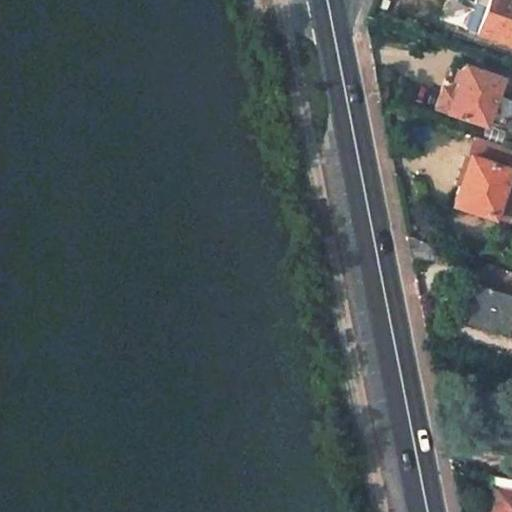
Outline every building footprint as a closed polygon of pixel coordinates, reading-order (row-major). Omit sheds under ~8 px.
[(508,42),(511,29),(511,0),(472,0),(463,27),(475,32),(508,42)] [(439,83),(431,107),(505,133),(511,110),(511,102),(498,97),(492,95),(498,78),(461,65),(453,88),(439,83)] [(498,78),(492,95),(498,97),(504,80),(498,78)] [(511,148),(474,135),(451,203),(507,221),(511,205),(511,148)] [(511,279),(477,269),(462,320),(503,332),(511,334),(511,279)] [(511,511),(511,479),(492,475),(485,511),(511,511)]
